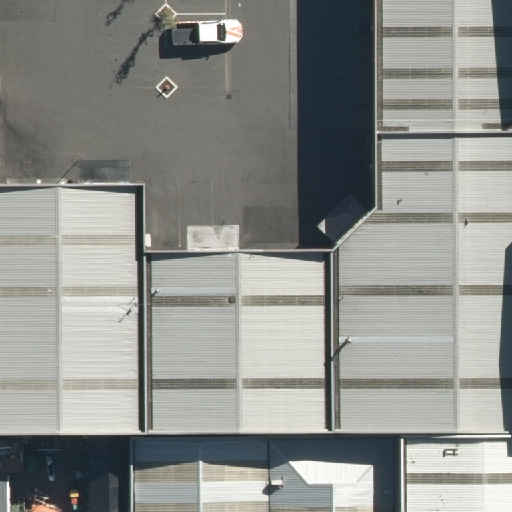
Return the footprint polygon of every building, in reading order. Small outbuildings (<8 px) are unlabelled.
[(511,0),(370,0),(373,204),(327,248),(326,430),(393,431),(511,431),(511,0)] [(135,186),(0,186),(0,433),(135,433),(135,248),(135,186)] [(327,248),(135,248),(135,433),(267,430),(326,430),(327,248)] [(267,511),(267,430),(135,433),(130,511),(267,511)] [(393,511),(393,431),(326,430),(267,430),(267,511),(393,511)] [(393,511),(511,511),(511,431),(393,431),(393,511)] [(129,509),(128,453),(47,453),(47,509),(129,509)]
